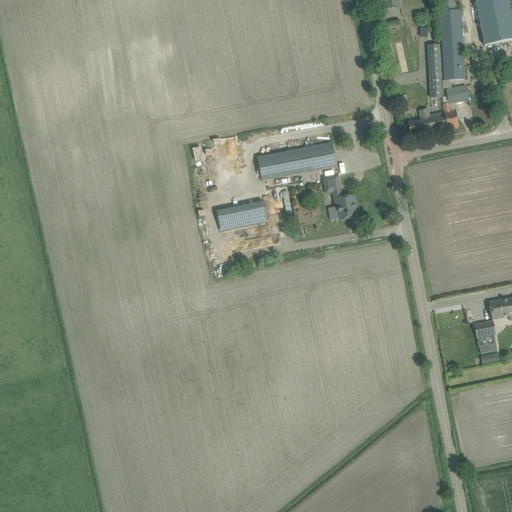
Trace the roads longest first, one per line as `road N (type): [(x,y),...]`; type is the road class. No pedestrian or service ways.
road 1 (unclassified): [(457,511),(394,154)]
road 2 (unclassified): [(394,154),(362,0)]
road 3 (unclassified): [(394,154),(511,132)]
